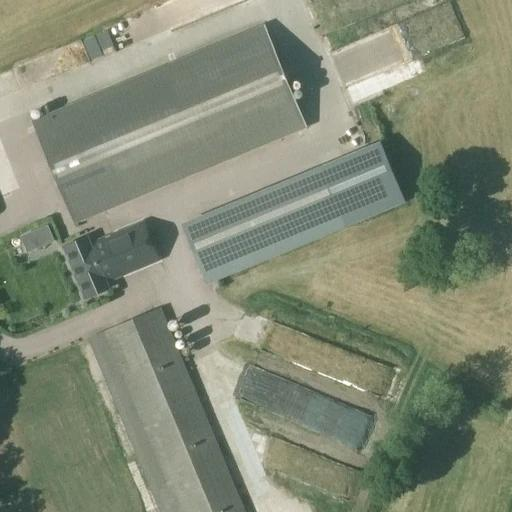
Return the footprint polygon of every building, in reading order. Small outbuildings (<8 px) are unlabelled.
[(264,26),(34,121),(75,221),(304,126),(264,26)] [(57,71),(33,82),(40,98),(64,88),(57,71)] [(323,171),(187,228),(209,283),(222,278),(346,226),(404,203),(381,147),(371,152),(323,171)] [(142,222),(89,243),(87,237),(62,247),(83,299),(108,289),(105,282),(158,261),(142,222)] [(27,253),(55,241),(48,225),(20,236),(27,253)] [(48,321),(64,312),(58,302),(42,312),(48,321)] [(88,339),(159,511),(244,511),(160,309),(88,339)] [(254,341),(307,363),(317,341),(264,319),(254,341)] [(230,360),(219,388),(314,423),(325,396),(230,360)]
